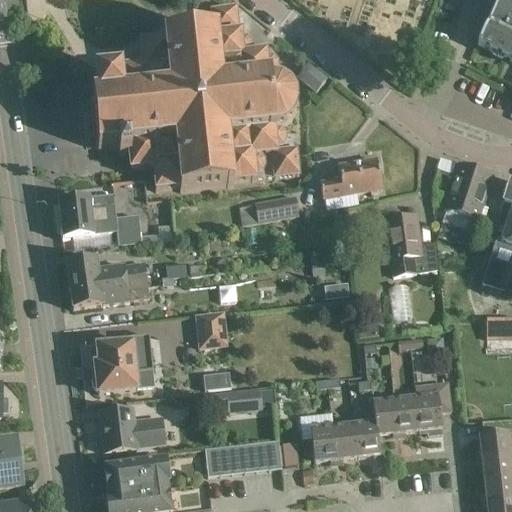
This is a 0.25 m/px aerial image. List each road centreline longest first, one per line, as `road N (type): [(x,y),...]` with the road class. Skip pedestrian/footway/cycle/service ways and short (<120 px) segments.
road 1 (secondary): [(66,511),(0,49)]
road 2 (residential): [(258,0),(425,130)]
road 3 (residential): [(475,0),(425,130)]
